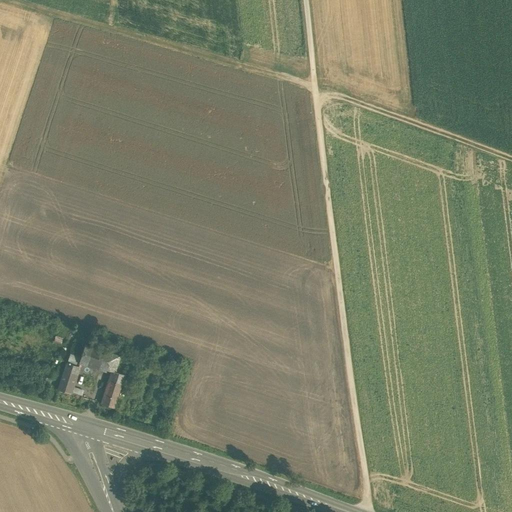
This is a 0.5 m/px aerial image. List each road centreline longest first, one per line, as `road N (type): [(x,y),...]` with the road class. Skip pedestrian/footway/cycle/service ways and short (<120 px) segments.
road 1 (track): [(366,511),(313,86)]
road 2 (track): [(313,86),(3,0)]
road 3 (track): [(511,161),(313,86)]
road 4 (secondary): [(345,511),(152,448)]
